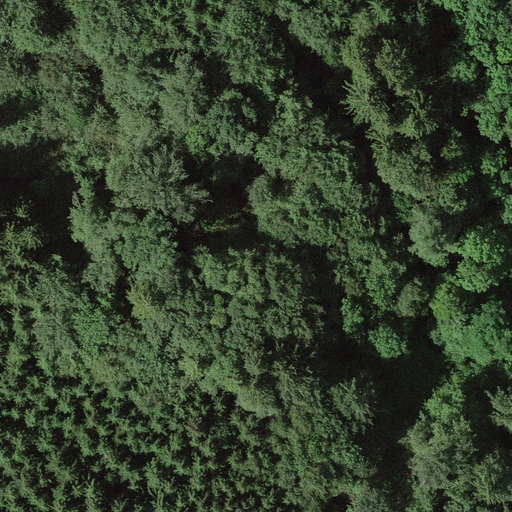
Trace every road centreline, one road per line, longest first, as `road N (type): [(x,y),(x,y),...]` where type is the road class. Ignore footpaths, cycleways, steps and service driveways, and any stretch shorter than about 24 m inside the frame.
road 1 (track): [(370,0),(456,128),(470,285),(511,324)]
road 2 (track): [(0,192),(199,53),(224,0)]
